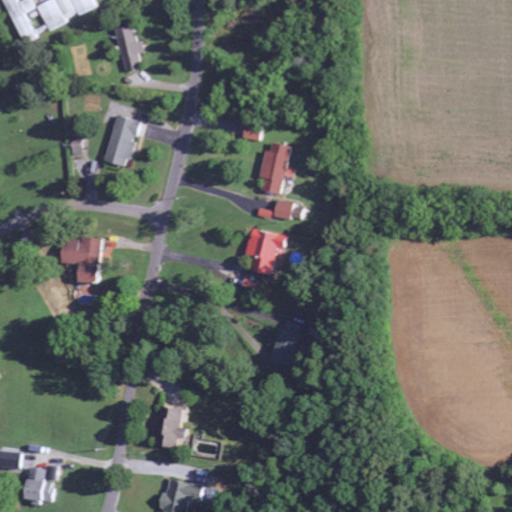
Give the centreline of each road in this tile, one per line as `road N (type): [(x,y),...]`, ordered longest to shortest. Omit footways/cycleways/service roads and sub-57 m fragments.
road 1 (residential): [(196,0),(193,93),(106,511)]
road 2 (residential): [(0,230),(81,204),(166,212)]
